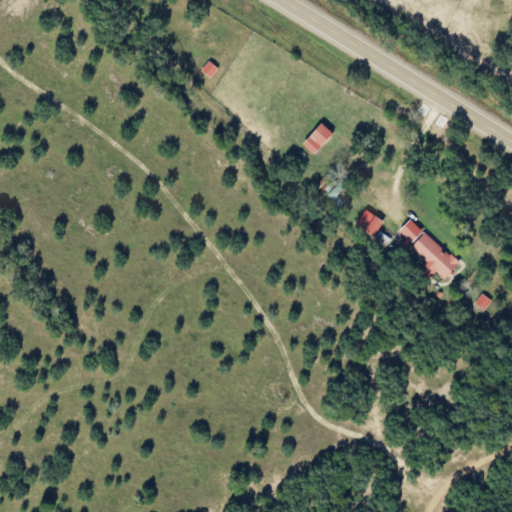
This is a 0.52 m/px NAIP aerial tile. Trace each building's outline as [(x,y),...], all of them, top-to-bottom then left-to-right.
[(215,80),(223,70),(213,62),(205,72),(215,80)] [(309,145),(320,156),(339,135),(328,125),(309,145)] [(321,186),(329,194),(339,183),(331,176),(321,186)] [(389,223),(371,211),(361,225),(380,237),(389,223)] [(404,232),(413,242),(410,245),(437,276),(441,273),(448,280),(462,269),(419,219),(404,232)] [(477,306),(488,313),(495,302),(485,295),(477,306)]
